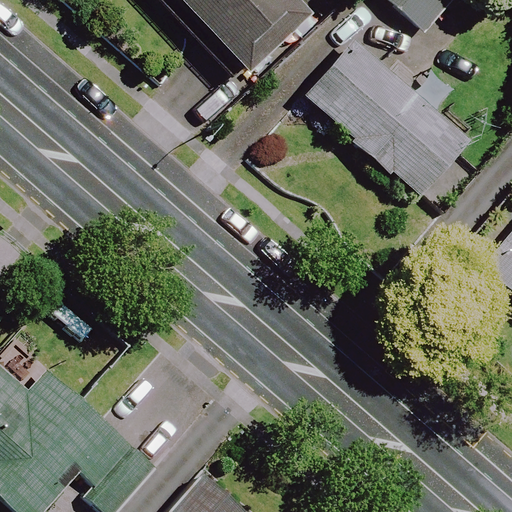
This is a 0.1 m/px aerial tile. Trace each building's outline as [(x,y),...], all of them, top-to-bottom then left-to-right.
[(271,0),(142,0),(226,92),(297,28),(271,0)] [(444,7),(450,0),(377,0),(415,37),(444,7)] [(409,204),(458,150),(425,119),(448,94),(423,71),(400,96),(349,50),(300,103),(409,204)] [(511,303),(511,227),(474,271),(511,303)] [(0,509),(3,511),(41,511),(71,478),(87,492),(79,501),(87,508),(91,511),(114,511),(148,473),(40,380),(23,400),(0,380),(0,509)] [(232,511),(199,483),(173,511),(232,511)]
